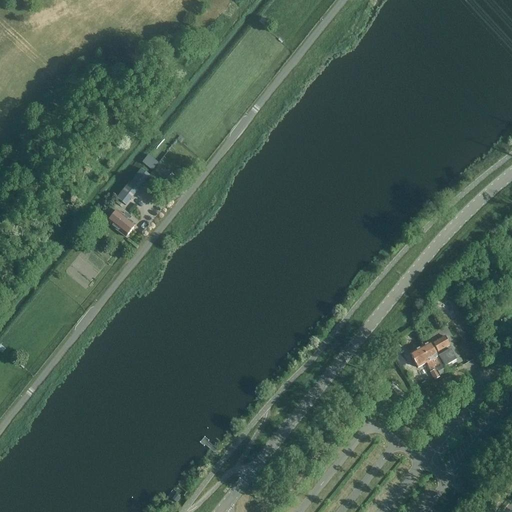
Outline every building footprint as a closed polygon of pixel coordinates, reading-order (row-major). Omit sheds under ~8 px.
[(143,163),(153,170),(159,161),(149,154),(143,163)] [(141,170),(134,179),(142,185),(149,176),(141,170)] [(129,184),(117,199),(126,206),(138,190),(129,184)] [(125,213),(123,216),(117,211),(107,223),(126,238),(135,226),(129,221),(131,218),(125,213)] [(95,222),(88,230),(94,235),(101,227),(95,222)] [(461,308),(453,312),(463,330),(471,326),(461,308)] [(438,352),(450,345),(445,337),(433,344),(438,352)] [(419,348),(431,369),(439,365),(436,358),(438,357),(429,342),(419,348)] [(430,370),(431,369),(419,348),(409,353),(417,368),(426,363),(430,370)] [(444,366),(454,361),(449,351),(438,357),(443,365),(436,369),(440,376),(447,372),(444,366)] [(435,381),(440,378),(435,370),(430,373),(435,381)]
